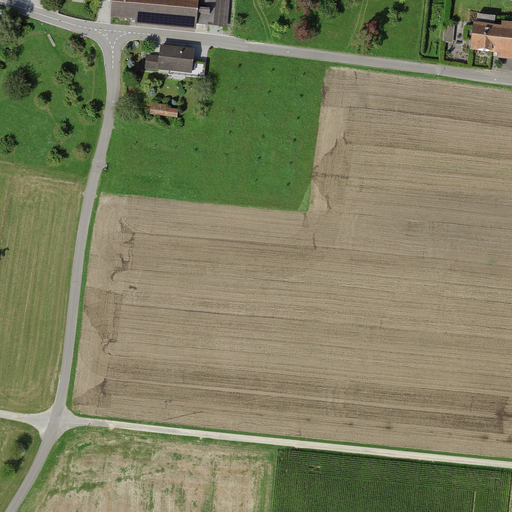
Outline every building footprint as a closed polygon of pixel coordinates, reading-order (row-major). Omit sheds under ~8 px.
[(113,0),(112,22),(201,29),(203,0),(113,0)] [(447,25),(445,40),(453,41),(455,27),(447,25)] [(476,55),(511,58),(511,28),(478,25),(476,55)] [(197,55),(162,51),(159,74),(194,78),(197,55)] [(153,104),(152,113),(180,118),(181,109),(153,104)]
